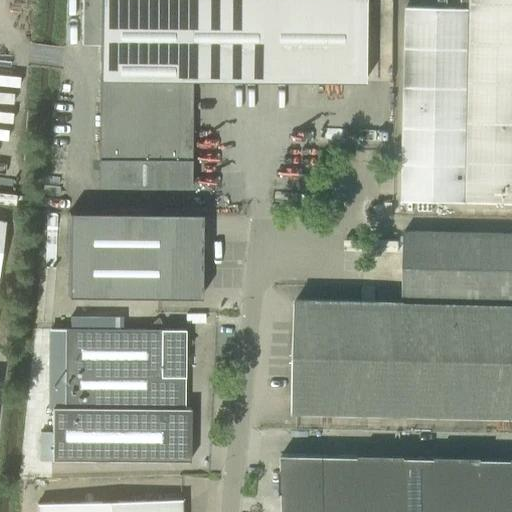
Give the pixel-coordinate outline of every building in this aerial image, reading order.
[(364,82),(364,0),(80,0),(80,44),(98,45),(97,187),(190,188),(191,80),(364,82)] [(406,7),(403,162),(467,164),(466,201),(511,202),(511,0),(460,0),(461,8),(406,7)] [(199,298),(200,246),(201,246),(201,213),(67,212),(67,297),(156,298),(156,297),(199,298)] [(511,233),(404,231),(403,302),(296,299),(293,411),(511,416),(511,233)] [(51,461),(189,462),(189,409),(183,409),(184,330),(63,330),(62,409),(51,408),(51,461)] [(282,492),(282,498),(324,497),(323,455),(281,454),(281,469),(279,469),(280,492),(282,492)] [(323,455),(324,497),(324,511),(383,511),(382,455),(358,454),(358,456),(323,455)] [(405,455),(382,455),(383,511),(421,511),(420,457),(405,457),(405,455)] [(435,458),(420,457),(421,511),(459,511),(458,456),(435,456),(435,458)] [(482,457),(458,456),(459,511),(497,511),(496,459),(482,459),(482,457)] [(511,459),(496,459),(497,511),(511,511),(511,457),(511,459)] [(324,511),(324,497),(282,498),(282,511),(280,511),(324,511)] [(36,504),(36,511),(180,511),(181,500),(36,504)]
